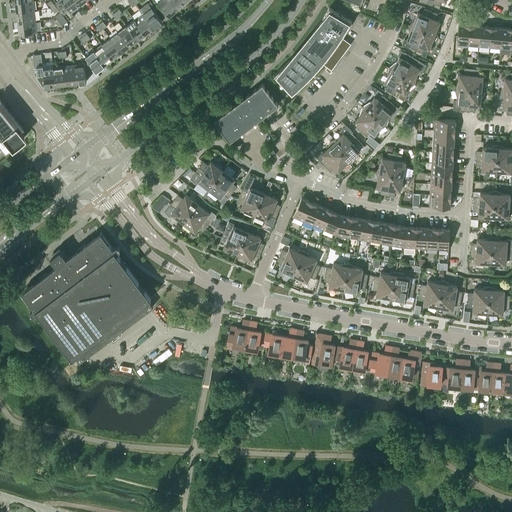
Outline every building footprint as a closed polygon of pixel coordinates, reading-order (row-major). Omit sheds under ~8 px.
[(23,0),(15,1),(16,12),(34,10),(32,0),(23,0)] [(76,0),(54,0),(69,19),(74,15),(70,10),(79,4),(76,0)] [(177,9),(169,0),(159,0),(157,2),(169,16),(177,9)] [(182,0),(169,0),(177,9),(184,2),(182,0)] [(139,9),(142,13),(153,27),(162,21),(148,2),(139,9)] [(290,60),(274,74),(278,78),(292,93),(295,91),(308,78),(309,76),(310,77),(323,62),(329,67),(343,48),(337,44),(338,43),(341,38),(352,20),(348,18),(335,10),(329,7),(318,25),(317,26),(305,42),(304,44),(296,53),(293,56),(291,58),(290,60)] [(409,24),(409,25),(423,30),(430,13),(427,11),(428,10),(424,8),(422,14),(417,12),(415,17),(409,24)] [(16,12),(18,22),(35,20),(34,10),(16,12)] [(54,15),(61,25),(67,21),(59,11),(54,15)] [(430,13),(423,30),(437,36),(437,35),(438,26),(440,21),(435,19),(437,13),(434,12),(433,14),(430,13)] [(142,13),(134,19),(145,33),(153,27),(142,13)] [(134,19),(126,25),(137,39),(145,33),(134,19)] [(35,20),(18,22),(19,34),(36,31),(35,20)] [(456,44),(468,45),(470,24),(458,23),(456,44)] [(468,45),(479,46),(480,25),(470,24),(468,45)] [(126,25),(118,31),(129,45),(137,39),(126,25)] [(404,39),(402,45),(413,49),(413,47),(416,48),(423,30),(409,25),(409,26),(409,34),(407,40),(404,39)] [(479,46),(489,47),(491,26),(480,25),(479,46)] [(489,47),(500,48),(502,27),(491,26),(489,47)] [(500,53),(510,54),(511,36),(511,27),(502,27),(500,48),(500,53)] [(423,30),(416,48),(419,49),(419,51),(422,52),(424,47),(429,49),(431,43),(437,36),(423,30)] [(118,31),(110,37),(121,52),(129,45),(118,31)] [(110,37),(102,43),(113,58),(121,52),(110,37)] [(102,43),(94,49),(104,64),(113,58),(102,43)] [(85,56),(88,60),(95,69),(96,70),(104,64),(94,49),(85,56)] [(389,67),(402,75),(411,58),(409,57),(410,55),(400,50),(397,55),(399,56),(396,61),(389,67)] [(45,86),(55,84),(53,67),(43,68),(41,53),(34,54),(36,66),(37,76),(42,84),(44,84),(45,86)] [(411,58),(402,75),(415,82),(415,81),(417,73),(418,70),(421,72),(426,64),(415,58),(414,60),(411,58)] [(84,63),(73,64),(76,82),(86,81),(86,76),(95,69),(88,60),(84,63)] [(73,64),(63,65),(65,83),(76,82),(73,64)] [(63,65),(53,67),(55,84),(65,83),(63,65)] [(387,77),(384,82),(388,84),(385,89),(389,91),(390,90),(392,91),(402,75),(389,67),(388,68),(387,77)] [(455,87),(454,88),(469,89),(471,70),(468,70),(468,68),(464,68),(464,74),(459,73),(458,79),(455,87)] [(471,70),(469,89),(484,91),(484,90),(482,81),(483,75),(478,75),(478,69),(475,69),(474,71),(471,70)] [(500,91),(500,92),(511,93),(511,72),(510,72),(510,78),(505,77),(504,83),(500,91)] [(402,75),(392,91),(395,93),(394,95),(403,100),(407,94),(405,93),(408,89),(414,83),(415,82),(402,75)] [(229,108),(214,119),(229,141),(244,129),(257,120),(278,104),(262,83),(241,98),(229,108)] [(453,99),(453,109),(464,110),(464,108),(468,108),(469,89),(454,88),(454,89),(457,97),(457,99),(453,99)] [(469,89),(468,108),(471,108),(471,110),(474,111),(475,105),(480,105),(480,99),(484,91),(469,89)] [(511,93),(500,92),(500,93),(503,101),(502,107),(507,108),(506,114),(510,114),(510,112),(511,112),(511,93)] [(363,105),(362,106),(374,115),(386,101),(384,99),(385,97),(382,95),(378,99),(374,96),(371,101),(363,105)] [(0,138),(2,141),(3,140),(9,148),(23,137),(17,129),(19,128),(21,125),(14,117),(12,114),(4,104),(0,98),(0,138)] [(386,101),(374,115),(386,125),(386,124),(389,116),(393,112),(394,113),(398,108),(390,101),(389,103),(386,101)] [(359,115),(355,120),(359,123),(356,127),(359,130),(360,128),(362,130),(374,115),(362,106),(362,107),(359,115)] [(374,115),(362,130),(365,132),(364,134),(366,136),(370,132),(374,135),(378,130),(385,126),(386,125),(374,115)] [(434,118),(434,129),(455,130),(455,119),(434,118)] [(331,140),(330,140),(340,152),(355,139),(352,136),(354,135),(352,133),(353,132),(346,125),(340,130),(343,133),(339,137),(331,140)] [(434,129),(433,140),(454,141),(455,130),(434,129)] [(355,139),(340,152),(351,163),(351,162),(355,154),(360,150),(359,150),(363,145),(361,142),(358,140),(357,141),(355,139)] [(320,160),(315,164),(318,168),(324,162),(326,164),(340,152),(330,140),(330,141),(326,149),(323,151),(322,150),(316,155),(320,160)] [(433,140),(432,151),(453,152),(454,141),(433,140)] [(476,150),(476,154),(478,154),(478,158),(497,159),(498,144),(497,144),(489,146),(483,146),(482,151),(476,150)] [(498,144),(497,159),(511,159),(511,147),(507,147),(499,144),(498,144)] [(432,151),(432,161),(453,163),(453,152),(432,151)] [(340,152),(326,164),(329,167),(327,168),(330,171),(334,167),(337,170),(342,166),(350,163),(351,163),(340,152)] [(376,170),(376,171),(391,174),(394,155),(391,154),(391,152),(388,152),(387,158),(382,157),(381,163),(376,170)] [(394,155),(391,174),(406,176),(408,177),(409,167),(404,167),(405,161),(400,160),(401,154),(398,154),(397,156),(394,155)] [(476,161),(476,164),(482,165),(481,170),(487,170),(495,174),(496,174),(497,159),(478,158),(478,161),(476,161)] [(511,159),(497,159),(496,174),(497,174),(505,171),(511,172),(511,167),(511,166),(511,159)] [(202,165),(200,167),(215,179),(223,169),(211,160),(208,164),(203,161),(201,164),(202,165)] [(432,161),(431,172),(452,174),(453,163),(432,161)] [(197,169),(190,178),(195,182),(197,180),(208,188),(215,179),(200,167),(198,170),(197,169)] [(223,169),(215,179),(231,190),(233,188),(234,189),(236,186),(232,182),(235,178),(223,169)] [(376,171),(376,172),(377,180),(376,186),(381,187),(380,193),(384,194),(384,192),(387,192),(391,174),(376,171)] [(431,172),(430,183),(451,184),(452,174),(431,172)] [(391,174),(387,192),(390,193),(390,195),(394,196),(395,190),(400,191),(401,185),(405,177),(406,176),(391,174)] [(215,179),(208,188),(220,197),(219,199),(224,203),(230,194),(229,193),(231,190),(215,179)] [(430,183),(430,194),(451,195),(451,184),(430,183)] [(242,188),(241,192),(242,193),(241,196),(259,203),(263,192),(249,186),(248,191),(242,188)] [(474,196),(473,200),(475,200),(475,203),(494,205),(495,190),(494,190),(486,192),(480,192),(480,197),(474,196)] [(495,190),(494,205),(511,205),(511,198),(510,199),(510,194),(504,193),(496,190),(495,190)] [(263,192),(259,203),(276,210),(277,208),(279,208),(281,205),(275,202),(277,198),(263,192)] [(177,198),(175,201),(190,212),(197,203),(185,194),(182,198),(178,194),(175,197),(177,198)] [(451,195),(430,194),(429,205),(450,206),(451,195)] [(238,198),(237,201),(242,204),(240,208),(254,214),(259,203),(241,196),(240,199),(238,198)] [(293,216),(303,221),(312,201),(301,197),(293,216)] [(171,202),(164,212),(170,216),(172,213),(183,222),(190,212),(175,201),(173,203),(171,202)] [(303,221),(313,225),(322,205),(312,201),(303,221)] [(197,203),(190,212),(205,224),(207,221),(209,222),(215,214),(210,210),(209,212),(197,203)] [(259,203),(254,214),(266,219),(265,221),(272,224),(277,214),(275,213),(276,210),(259,203)] [(473,206),(473,210),(479,211),(478,216),(484,216),(492,219),(493,220),(494,205),(475,203),(475,207),(473,206)] [(313,225),(323,229),(331,210),(322,205),(313,225)] [(511,205),(494,205),(493,220),(494,220),(502,217),(508,217),(509,212),(511,212),(511,205)] [(323,229),(335,234),(341,214),(331,210),(323,229)] [(190,212),(183,222),(195,231),(198,227),(203,231),(205,228),(203,226),(205,224),(190,212)] [(335,234),(349,237),(352,216),(341,214),(335,234)] [(349,237),(359,239),(363,218),(352,216),(349,237)] [(219,222),(220,219),(216,217),(211,224),(216,227),(219,222)] [(359,239),(370,241),(374,220),(363,218),(359,239)] [(370,241),(380,243),(384,222),(374,220),(370,241)] [(228,221),(224,231),(226,231),(225,234),(242,242),(247,231),(233,225),(234,223),(228,221)] [(225,224),(219,222),(216,228),(222,230),(225,224)] [(380,243),(391,244),(395,224),(384,222),(380,243)] [(391,244),(403,247),(406,226),(395,224),(391,244)] [(403,247),(415,247),(417,226),(406,226),(403,247)] [(415,247),(426,248),(427,227),(417,226),(415,247)] [(426,248),(437,249),(438,228),(427,227),(426,248)] [(438,228),(437,249),(448,249),(449,228),(438,228)] [(116,252),(119,250),(119,249),(120,249),(120,248),(120,247),(120,246),(120,245),(119,245),(119,244),(118,244),(117,244),(116,244),(115,244),(112,246),(101,231),(67,257),(61,249),(50,257),(56,265),(22,290),(34,306),(31,308),(30,308),(30,309),(30,310),(30,311),(31,312),(31,313),(32,313),(33,313),(34,313),(35,313),(38,311),(72,356),(74,354),(79,361),(153,306),(148,299),(151,297),(116,252)] [(247,231),(242,242),(260,249),(261,246),(263,247),(264,244),(259,241),(261,237),(247,231)] [(222,236),(220,240),(226,242),(224,247),(237,253),(242,242),(225,234),(223,237),(222,236)] [(471,242),(471,246),(473,246),(472,249),(491,250),(492,236),(491,235),(483,238),(477,238),(477,243),(471,242)] [(492,236),(491,250),(510,252),(510,248),(511,248),(511,244),(507,244),(507,239),(501,239),(493,236),(492,236)] [(242,242),(237,253),(251,259),(253,254),(259,256),(260,253),(258,252),(260,249),(242,242)] [(282,249),(280,252),(282,253),(281,256),(298,264),(304,250),(303,249),(294,249),(289,247),(287,251),(282,249)] [(470,252),(470,256),(476,257),(476,261),(481,262),(490,265),(491,250),(472,249),(472,252),(470,252)] [(304,250),(298,264),(316,271),(317,268),(319,269),(320,265),(315,263),(317,259),(311,256),(305,250),(304,250)] [(491,250),(490,265),(491,265),(500,263),(506,263),(506,258),(511,259),(511,256),(511,254),(510,255),(510,252),(491,250)] [(278,258),(276,262),(282,264),(280,269),(285,271),(291,277),(292,277),(298,264),(281,256),(279,259),(278,258)] [(326,266),(325,270),(327,270),(327,274),(346,277),(348,262),(347,262),(339,264),(333,263),(332,267),(326,266)] [(348,262),(346,277),(364,280),(365,277),(367,278),(367,274),(362,273),(362,268),(357,267),(349,262),(348,262)] [(298,264),(292,277),(293,278),(302,278),(307,280),(309,276),(315,278),(316,275),(314,274),(316,271),(298,264)] [(373,275),(373,279),(375,279),(374,282),(393,286),(395,271),(386,272),(380,271),(379,276),(373,275)] [(395,271),(393,286),(411,289),(412,286),(414,286),(415,283),(409,281),(410,277),(404,276),(396,271),(395,271)] [(324,276),(324,280),(330,281),(329,286),(334,287),(342,292),(343,292),(346,277),(327,274),(326,277),(324,276)] [(346,277),(343,292),(344,292),(352,290),(358,291),(359,287),(365,288),(366,284),(364,284),(364,280),(346,277)] [(421,284),(420,287),(422,288),(421,291),(440,294),(443,280),(442,279),(433,281),(427,280),(426,285),(421,284)] [(443,280),(440,294),(459,298),(459,295),(461,295),(462,291),(456,290),(457,285),(451,284),(443,280)] [(372,285),(371,289),(377,290),(376,295),(382,296),(389,300),(390,300),(393,286),(374,282),(374,285),(372,285)] [(468,292),(467,296),(469,296),(469,299),(488,300),(489,285),(488,285),(480,288),(474,288),(474,292),(468,292)] [(489,285),(488,300),(507,302),(507,298),(509,298),(510,295),(504,294),(504,289),(498,289),(490,285),(489,285)] [(393,286),(390,300),(391,301),(400,299),(405,300),(406,295),(412,296),(413,293),(411,292),(411,289),(393,286)] [(419,294),(418,297),(424,298),(423,303),(429,304),(436,309),(437,309),(440,294),(421,291),(421,294),(419,294)] [(440,294),(437,309),(438,309),(447,308),(453,309),(453,304),(459,305),(460,301),(458,301),(459,298),(440,294)] [(467,302),(467,306),(473,306),(473,311),(478,312),(486,315),(487,315),(488,300),(469,299),(469,302),(467,302)] [(488,300),(487,315),(488,315),(497,313),(502,313),(503,308),(509,309),(509,305),(507,305),(507,302),(488,300)] [(226,347),(244,350),(250,320),(243,319),(242,323),(243,325),(244,325),(244,327),(230,325),(229,331),(225,330),(224,336),(228,337),(226,347)] [(263,349),(263,345),(266,332),(260,331),(260,330),(253,329),(253,326),(254,327),(256,325),(257,321),(250,320),(244,350),(256,352),(257,347),(263,349)] [(280,357),(291,359),(297,329),(290,327),(290,332),(291,333),(292,333),(291,336),(284,335),(280,357)] [(297,329),(291,359),(303,361),(304,356),(305,355),(310,356),(312,344),(307,343),(308,339),(300,338),(300,335),(301,335),(303,334),(304,330),(297,329)] [(268,355),(280,357),(284,335),(271,332),(271,333),(266,332),(263,345),(269,346),(268,350),(269,350),(268,355)] [(330,339),(331,335),(317,332),(312,363),(330,366),(331,361),(335,344),(334,344),(327,343),(327,340),(328,340),(330,339)] [(337,348),(335,361),(340,362),(340,363),(339,368),(351,370),(357,340),(350,338),(349,343),(350,344),(351,344),(351,347),(343,346),(338,345),(337,348)] [(357,340),(351,370),(363,372),(364,367),(370,368),(373,351),(359,349),(360,346),(361,346),(363,345),(363,341),(357,340)] [(373,351),(370,368),(376,369),(375,374),(387,376),(392,346),(386,345),(385,349),(386,351),(387,351),(386,353),(373,351)] [(392,346),(387,376),(398,379),(403,356),(395,355),(395,353),(396,353),(398,352),(399,347),(392,346)] [(403,356),(398,379),(410,381),(411,376),(412,375),(417,376),(422,351),(409,349),(408,354),(409,355),(410,355),(410,358),(403,356)] [(448,388),(460,389),(463,359),(456,358),(456,363),(457,364),(458,364),(458,367),(450,366),(450,367),(444,366),(442,389),(448,390),(448,388)] [(460,389),(479,391),(480,376),(474,375),(474,368),(467,368),(467,365),(468,365),(469,364),(470,359),(463,359),(460,389)] [(423,361),(421,384),(428,385),(428,381),(440,383),(442,365),(441,365),(434,364),(434,362),(423,361)] [(479,391),(491,392),(494,362),(487,361),(486,366),(488,367),(489,367),(489,370),(481,369),(482,366),(474,366),(474,368),(474,375),(480,376),(479,391)] [(491,392),(503,394),(505,371),(497,371),(497,368),(498,368),(500,367),(500,362),(494,362),(491,392)] [(511,394),(511,363),(510,368),(511,369),(511,371),(505,371),(503,394),(511,394)]
